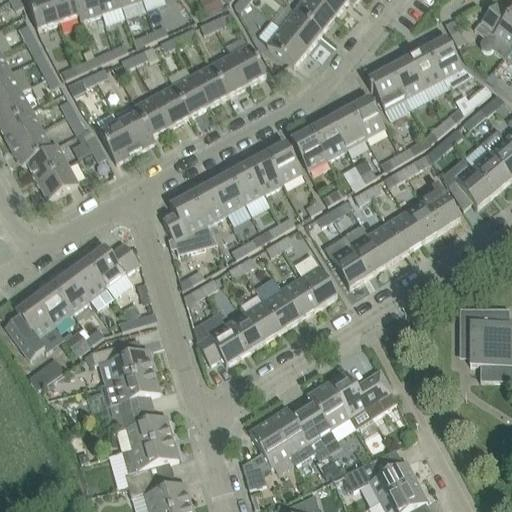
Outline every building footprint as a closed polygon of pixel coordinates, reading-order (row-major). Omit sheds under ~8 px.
[(24,11),(18,0),(17,0),(11,4),(17,15),(24,11)] [(59,27),(50,0),(31,0),(27,1),(38,34),(59,27)] [(50,0),(59,27),(79,20),(72,0),(50,0)] [(103,18),(96,0),(72,0),(79,20),(81,26),(103,18)] [(119,0),(96,0),(103,18),(123,11),(119,0)] [(143,4),(142,0),(119,0),(123,11),(143,4)] [(335,21),(309,0),(307,0),(295,16),(322,38),(335,21)] [(309,0),(335,21),(349,4),(343,0),(309,0)] [(354,8),(360,0),(343,0),(349,4),(354,8)] [(242,16),(250,7),(243,1),(235,11),(242,16)] [(490,55),(493,53),(504,62),(511,51),(511,16),(511,17),(497,6),(482,25),(496,36),(494,38),(496,39),(492,44),(488,43),(484,44),(482,48),(482,52),(485,55),(490,55)] [(322,38),(295,16),(281,33),(308,55),(322,38)] [(228,28),(224,20),(212,26),(217,33),(228,28)] [(454,24),(446,29),(458,50),(466,46),(454,24)] [(205,39),(217,33),(212,26),(201,31),(205,39)] [(20,34),(26,45),(33,41),(27,29),(20,34)] [(164,31),(153,36),(157,44),(168,39),(164,31)] [(308,55),(281,33),(268,49),(295,71),(308,55)] [(157,44),(153,36),(142,41),(145,49),(157,44)] [(184,38),(173,43),(177,51),(189,46),(184,38)] [(39,52),(33,41),(26,45),(32,56),(39,52)] [(474,81),(463,73),(447,42),(427,53),(443,83),(448,91),(451,90),(456,87),(457,90),(474,81)] [(165,56),(177,51),(173,43),(161,49),(165,56)] [(114,54),(117,62),(129,56),(125,48),(114,54)] [(231,60),(248,90),(267,80),(250,49),(231,60)] [(427,53),(408,63),(424,94),(443,83),(427,53)] [(117,62),(114,54),(102,59),(106,67),(117,62)] [(145,56),(133,61),(137,69),(149,64),(145,56)] [(0,83),(12,77),(1,58),(0,58),(0,83)] [(94,62),(97,70),(106,67),(102,59),(94,62)] [(212,70),(228,101),(248,90),(231,60),(212,70)] [(126,74),(137,69),(133,61),(122,66),(126,74)] [(97,70),(94,62),(85,66),(89,74),(97,70)] [(408,63),(389,73),(405,104),(424,94),(408,63)] [(85,66),(74,71),(78,79),(89,74),(85,66)] [(40,72),(46,83),(54,78),(48,67),(40,72)] [(193,80),(209,111),(228,101),(212,70),(193,80)] [(78,79),(74,71),(62,76),(66,85),(78,79)] [(385,115),(405,104),(389,73),(369,84),(385,115)] [(105,74),(94,79),(98,86),(109,81),(105,74)] [(0,107),(22,96),(12,77),(0,83),(0,107)] [(60,90),(54,78),(46,83),(52,94),(60,90)] [(83,84),(86,92),(98,86),(94,79),(83,84)] [(174,90),(173,91),(190,121),(209,111),(193,80),(192,81),(174,90)] [(498,81),(493,88),(504,96),(509,90),(500,82),(498,81)] [(83,84),(69,90),(74,100),(87,94),(86,92),(83,84)] [(493,96),(486,90),(477,98),(483,104),(493,96)] [(173,91),(154,101),(171,132),(190,121),(173,91)] [(32,115),(22,96),(0,107),(0,128),(1,131),(32,115)] [(483,104),(477,98),(469,105),(465,99),(455,105),(460,112),(464,120),(483,104)] [(136,111),(153,142),(171,132),(154,101),(136,111)] [(59,106),(66,119),(74,115),(67,102),(59,106)] [(350,113),(366,143),(386,132),(370,102),(350,113)] [(481,114),(487,121),(496,113),(490,106),(481,114)] [(156,147),(153,142),(136,111),(135,111),(138,117),(120,127),(136,157),(156,147)] [(460,112),(451,120),(457,127),(464,120),(460,112)] [(350,113),(331,123),(347,154),(366,143),(350,113)] [(487,121),(481,114),(472,122),(478,129),(487,121)] [(32,115),(1,131),(7,141),(6,141),(11,150),(42,133),(32,115)] [(74,115),(66,119),(73,132),(81,128),(74,115)] [(115,118),(98,128),(103,136),(100,137),(107,150),(117,168),(136,157),(120,127),(115,118)] [(447,135),(457,127),(451,120),(442,128),(447,135)] [(331,123),(312,134),(328,164),(347,154),(331,123)] [(442,128),(433,136),(438,142),(447,135),(442,128)] [(93,156),(101,152),(95,140),(89,132),(76,139),(81,147),(71,152),(78,164),(93,156)] [(52,152),(42,133),(11,150),(16,161),(17,160),(22,169),(52,152)] [(308,175),(328,164),(312,134),(292,145),(308,175)] [(458,135),(448,143),(454,149),(463,141),(458,135)] [(438,142),(433,136),(425,143),(430,150),(438,142)] [(425,143),(410,152),(414,159),(430,150),(425,143)] [(454,149),(448,143),(438,151),(444,158),(454,149)] [(511,151),(506,143),(489,157),(511,184),(511,183),(511,151)] [(286,147),(267,158),(283,188),(303,178),(286,147)] [(28,167),(38,186),(69,169),(58,149),(52,152),(22,169),(23,170),(28,167)] [(99,166),(107,162),(101,152),(93,156),(99,166)] [(410,152),(400,158),(404,166),(414,159),(410,152)] [(473,171),(495,198),(511,184),(489,157),(473,171)] [(267,158),(248,168),(264,199),(283,188),(267,158)] [(392,172),(404,166),(400,158),(388,165),(392,172)] [(367,164),(356,171),(362,180),(373,174),(367,164)] [(392,172),(388,165),(380,169),(384,177),(392,172)] [(245,209),(264,199),(248,168),(229,179),(245,209)] [(408,182),(419,175),(415,168),(403,175),(408,182)] [(69,169),(38,186),(48,205),(79,188),(69,169)] [(351,186),(362,180),(356,170),(345,176),(351,186)] [(478,212),(495,198),(479,179),(473,171),(455,186),(457,188),(451,192),(449,193),(464,215),(465,214),(464,213),(472,206),(478,212)] [(373,174),(362,180),(366,188),(377,181),(373,174)] [(412,188),(408,182),(403,175),(393,180),(384,185),(393,199),(412,188)] [(229,179),(210,189),(226,219),(245,209),(229,179)] [(355,194),(366,188),(362,180),(351,186),(355,194)] [(436,198),(423,206),(442,235),(461,223),(443,194),(442,194),(438,188),(432,192),(436,198)] [(210,189),(191,199),(207,230),(226,219),(210,189)] [(365,197),(370,204),(382,197),(378,189),(365,197)] [(343,191),(328,200),(324,202),(328,210),(348,199),(343,191)] [(370,204),(365,197),(356,202),(360,210),(370,204)] [(178,260),(205,253),(204,246),(213,241),(207,230),(191,199),(171,210),(176,219),(164,226),(172,240),(168,242),(170,252),(176,251),(178,260)] [(318,206),(307,212),(312,220),(323,213),(318,206)] [(442,235),(423,206),(405,217),(424,246),(442,235)] [(328,218),(333,226),(345,219),(340,211),(328,218)] [(424,246),(405,217),(387,229),(405,258),(424,246)] [(328,218),(318,224),(323,231),(333,226),(328,218)] [(291,221),(280,228),(285,236),(296,229),(291,221)] [(285,236),(280,228),(263,238),(267,246),(285,236)] [(369,240),(387,269),(405,258),(387,229),(369,240)] [(387,269),(369,240),(362,230),(344,242),(350,252),(369,281),(387,269)] [(277,248),(282,255),(293,248),(289,241),(277,248)] [(369,281),(350,252),(344,242),(325,253),(350,293),(369,281)] [(248,257),(258,251),(254,243),(243,250),(248,257)] [(277,248),(267,253),(272,261),(282,255),(277,248)] [(105,251),(87,265),(108,293),(140,269),(125,249),(111,259),(105,251)] [(243,250),(232,256),(237,264),(248,257),(243,250)] [(241,269),(245,276),(256,270),(252,262),(241,269)] [(87,265),(69,277),(90,306),(97,315),(115,302),(108,293),(87,265)] [(234,283),(245,276),(241,269),(230,275),(234,283)] [(319,271),(303,282),(300,283),(319,313),(338,300),(319,271)] [(205,283),(201,275),(189,282),(194,289),(205,283)] [(52,290),(73,318),(90,306),(69,277),(52,290)] [(300,283),(282,295),(301,324),(319,313),(300,283)] [(214,284),(203,290),(208,298),(219,292),(214,284)] [(147,287),(138,290),(143,308),(152,306),(147,287)] [(52,290),(35,303),(55,331),(73,318),(52,290)] [(208,298),(203,290),(192,297),(197,304),(208,298)] [(282,295),(264,306),(282,336),(301,324),(282,295)] [(63,341),(55,331),(35,303),(16,316),(20,321),(6,332),(31,365),(38,359),(40,362),(54,352),(52,349),(63,341)] [(264,347),(282,336),(264,306),(245,318),(264,347)] [(132,309),(124,313),(130,323),(135,321),(141,318),(137,311),(132,309)] [(8,310),(0,316),(0,318),(4,324),(13,317),(8,310)] [(511,327),(510,327),(510,314),(460,314),(460,358),(461,358),(461,355),(470,355),(470,358),(471,358),(471,369),(477,369),(477,370),(481,370),(481,386),(511,385),(511,327)] [(245,318),(227,329),(246,359),(264,347),(245,318)] [(129,323),(130,324),(132,324),(134,332),(138,331),(147,329),(145,319),(135,321),(129,323)] [(132,324),(130,324),(129,323),(120,326),(122,336),(134,332),(132,324)] [(227,371),(246,359),(227,329),(197,348),(211,370),(222,363),(227,371)] [(98,333),(88,341),(94,348),(105,341),(98,333)] [(66,345),(65,346),(77,362),(90,352),(78,336),(66,345)] [(105,390),(155,376),(149,354),(142,356),(120,362),(117,350),(97,356),(92,357),(94,368),(95,369),(99,368),(105,390)] [(92,357),(85,362),(90,369),(94,368),(92,357)] [(45,371),(29,382),(39,394),(54,383),(45,371)] [(101,391),(110,424),(135,417),(153,412),(150,401),(161,398),(155,376),(105,390),(101,391)] [(356,434),(385,416),(400,406),(382,377),(367,386),(357,393),(346,376),(327,388),(349,423),(350,424),(356,434)] [(342,451),(332,435),(350,424),(327,388),(308,400),(311,404),(301,410),(331,458),(342,451)] [(288,413),(269,425),(291,460),(297,469),(315,458),(320,465),(331,458),(301,410),(290,417),(288,413)] [(153,412),(135,417),(110,424),(113,436),(127,432),(132,454),(173,442),(167,421),(156,424),(153,412)] [(274,471),(291,460),(269,425),(250,437),(262,457),(267,465),(258,471),(255,466),(243,469),(250,494),(267,489),(264,477),(274,471)] [(179,464),(173,442),(132,454),(122,457),(127,478),(125,479),(128,491),(153,484),(150,472),(169,467),(179,464)] [(86,457),(79,459),(81,468),(90,465),(88,458),(86,457)] [(333,463),(319,471),(326,483),(331,480),(333,484),(343,478),(333,463)] [(370,467),(344,479),(353,495),(370,486),(380,506),(417,486),(407,466),(404,468),(378,482),(372,471),(370,467)] [(157,496),(153,484),(128,491),(132,503),(146,499),(149,511),(181,511),(192,509),(186,488),(157,496)] [(416,511),(428,506),(417,486),(380,506),(383,511),(416,511)] [(319,511),(316,499),(297,508),(293,509),(294,511),(319,511)]
